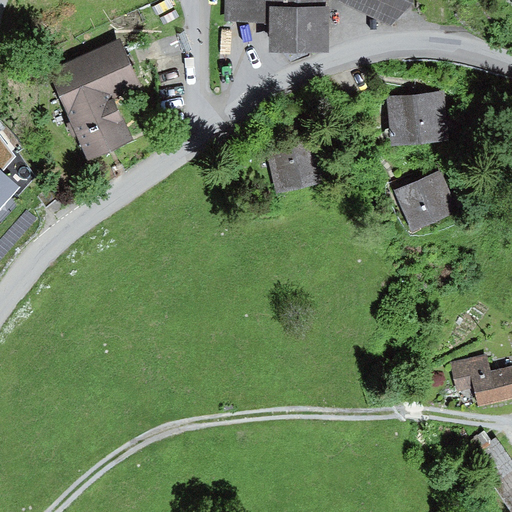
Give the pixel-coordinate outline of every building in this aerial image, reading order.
[(229,0),(230,20),(273,21),(272,47),(323,48),(324,0),(229,0)] [(326,0),(391,25),(414,3),(414,0),(326,0)] [(126,43),(52,74),(89,159),(136,140),(119,101),(145,89),(126,43)] [(445,92),(386,99),(391,145),(451,138),(445,92)] [(0,134),(0,169),(3,172),(17,157),(0,134)] [(319,142),(270,153),(280,193),(329,182),(319,142)] [(0,208),(19,188),(3,172),(0,169),(0,208)] [(443,174),(402,191),(418,227),(458,209),(443,174)] [(482,406),(511,397),(511,369),(494,374),(488,352),(452,362),(460,390),(476,385),(482,406)] [(511,511),(511,463),(496,439),(492,441),(484,430),(464,443),(510,511),(511,511)]
